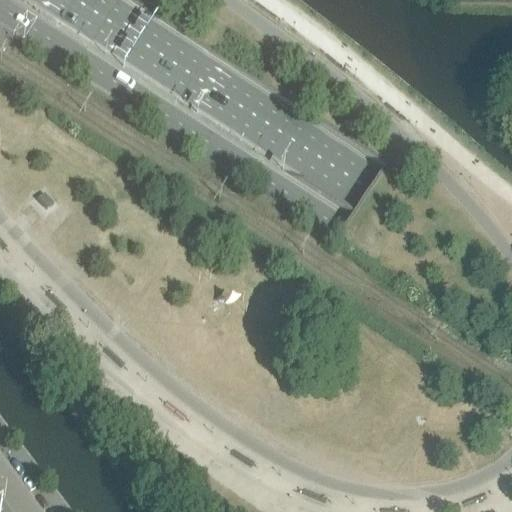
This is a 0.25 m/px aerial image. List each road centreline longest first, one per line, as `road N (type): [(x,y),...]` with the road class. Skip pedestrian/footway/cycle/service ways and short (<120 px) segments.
road 1 (primary): [(0,15),(449,303),(511,355)]
road 2 (primary): [(511,286),(97,0)]
